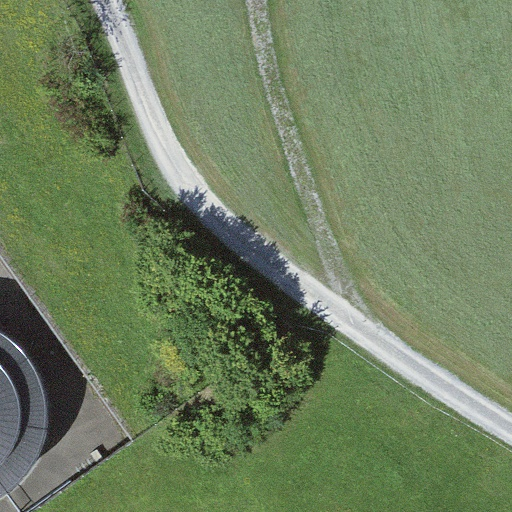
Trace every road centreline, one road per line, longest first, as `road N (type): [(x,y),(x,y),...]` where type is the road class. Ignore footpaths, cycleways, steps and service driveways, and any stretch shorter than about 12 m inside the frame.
road 1 (track): [(103,0),(179,172),(245,238),(368,328)]
road 2 (track): [(261,0),(260,22),(331,253),(368,328)]
road 3 (track): [(368,328),(511,425)]
